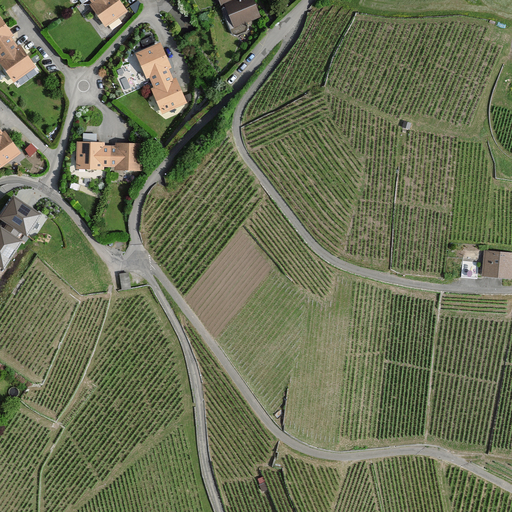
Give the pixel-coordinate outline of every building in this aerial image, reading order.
[(92,5),(96,11),(94,13),(94,15),(95,17),(96,19),(99,19),(101,18),(105,24),(123,11),(115,0),(92,0),(95,4),(92,5)] [(245,31),(246,28),(243,21),(258,15),(251,0),(234,0),(223,4),(225,9),(222,10),(232,34),(236,35),(245,31)] [(0,50),(11,43),(6,37),(9,35),(0,21),(0,50)] [(198,29),(183,38),(190,51),(206,42),(198,29)] [(0,61),(4,67),(3,68),(3,71),(3,73),(5,74),(7,74),(9,74),(14,79),(32,66),(18,48),(16,50),(11,43),(0,50),(0,54),(3,59),(0,61)] [(141,69),(143,69),(146,76),(150,75),(153,81),(167,75),(164,68),(167,67),(158,46),(138,55),(140,62),(139,63),(138,65),(138,67),(139,68),(141,69)] [(153,91),(156,97),(154,98),(153,100),(153,102),(155,104),(157,105),(159,105),(162,111),(182,102),(173,81),(170,83),(167,75),(153,81),(156,89),(153,91)] [(0,164),(16,153),(3,135),(0,136),(0,164)] [(92,170),(93,168),(101,168),(101,164),(108,164),(109,149),(101,149),(101,145),(79,144),(78,167),(85,167),(85,169),(87,171),(89,171),(91,171),(92,170)] [(117,168),(123,168),(124,170),(126,172),(128,173),(130,172),(131,171),(132,168),(139,169),(140,146),(117,146),(117,149),(109,149),(108,164),(117,165),(117,168)] [(42,214),(13,196),(0,216),(0,218),(27,236),(42,214)] [(23,241),(0,227),(0,266),(4,269),(23,241)] [(511,269),(511,253),(482,251),(480,277),(511,279),(511,269)] [(129,273),(119,275),(121,289),(131,288),(129,273)]
